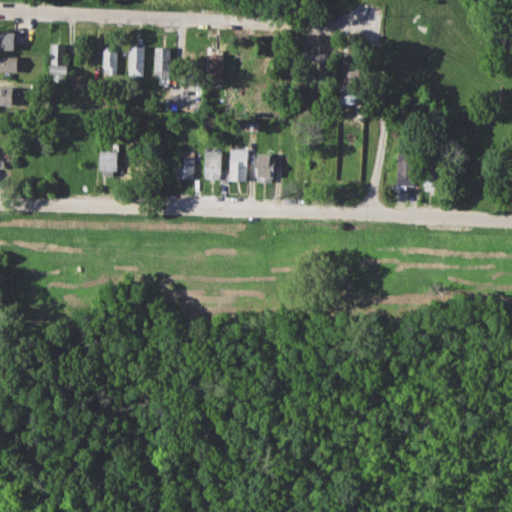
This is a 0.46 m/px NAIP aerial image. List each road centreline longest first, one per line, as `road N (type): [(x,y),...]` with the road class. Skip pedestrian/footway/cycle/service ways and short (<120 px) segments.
road 1 (residential): [(0,202),(511,222)]
road 2 (residential): [(0,10),(379,31)]
road 3 (residential): [(379,31),(371,215)]
